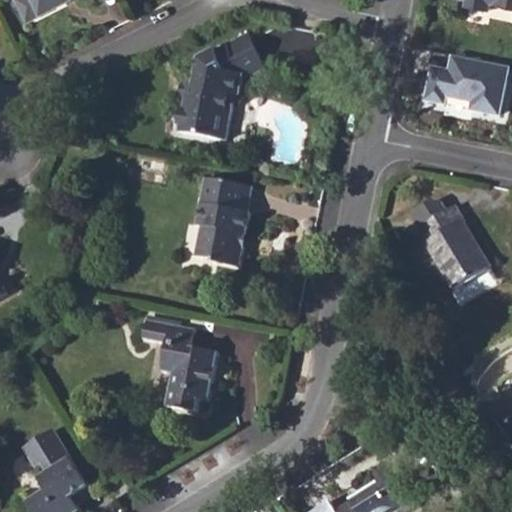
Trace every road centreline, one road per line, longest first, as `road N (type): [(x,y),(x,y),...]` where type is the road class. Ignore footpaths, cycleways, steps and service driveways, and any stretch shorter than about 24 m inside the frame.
road 1 (residential): [(370,139),(320,403),(298,443),(185,511)]
road 2 (residential): [(4,138),(29,100),(226,0)]
road 3 (residential): [(511,165),(370,139)]
road 4 (residential): [(392,17),(370,139)]
